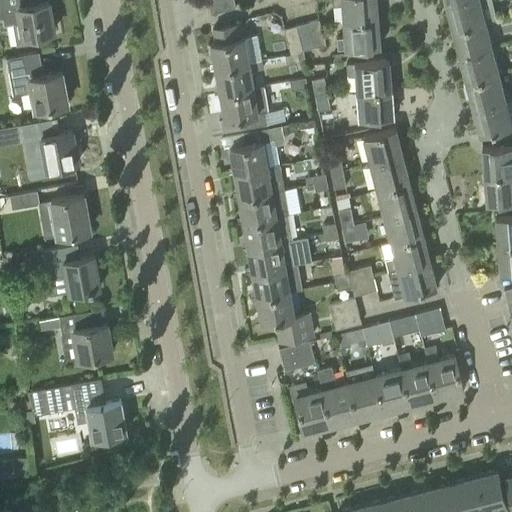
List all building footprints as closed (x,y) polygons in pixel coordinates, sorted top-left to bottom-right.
[(0,0),(0,18),(2,18),(4,25),(13,24),(17,45),(34,42),(32,34),(54,30),(49,0),(24,5),(22,0),(0,0)] [(233,0),(207,0),(210,13),(235,7),(233,0)] [(376,0),(332,0),(333,5),(342,4),(343,20),(378,17),(376,0)] [(484,20),(479,0),(451,0),(445,2),(452,28),(484,20)] [(380,45),(378,17),(343,20),(344,37),(335,38),(335,49),(380,45)] [(325,43),(318,19),(307,21),(314,46),(325,43)] [(491,46),(484,20),(452,28),(459,54),(491,46)] [(314,46),(307,21),(296,24),(302,49),(314,46)] [(249,61),(244,36),(242,22),(213,27),(215,41),(211,42),(215,67),(249,61)] [(302,49),(296,24),(284,27),(283,28),(290,51),(302,49)] [(498,72),(491,46),(459,54),(466,81),(498,72)] [(305,60),(303,52),(302,49),(290,51),(290,54),(285,55),(286,62),(301,60),(305,60)] [(38,51),(19,54),(6,56),(13,94),(32,91),(35,108),(67,102),(61,70),(36,75),(32,53),(39,52),(38,51)] [(262,69),(261,59),(249,61),(215,67),(220,92),(254,86),(251,71),(262,69)] [(389,59),(369,60),(346,62),(347,75),(355,74),(357,90),(391,87),(389,59)] [(505,99),(498,72),(466,81),(473,107),(505,99)] [(311,78),(315,94),(326,92),(323,76),(311,78)] [(305,77),(289,80),(291,86),(306,83),(305,77)] [(264,85),(254,86),(220,92),(224,118),(240,115),(242,127),(267,123),(265,110),(268,109),(264,85)] [(393,115),(391,87),(357,90),(359,118),(393,115)] [(329,107),(326,92),(315,94),(318,110),(329,107)] [(511,125),(505,99),(473,107),(480,134),(511,125)] [(51,117),(31,121),(21,123),(26,151),(43,148),(46,167),(58,165),(78,161),(72,129),(47,134),(44,120),(51,119),(51,117)] [(267,165),(262,138),(283,134),(281,124),(268,126),(262,127),(243,131),(245,143),(229,146),(234,171),(267,165)] [(395,127),(376,132),(363,135),(370,162),(402,153),(395,127)] [(511,143),(501,144),(482,146),(484,174),(511,171),(511,143)] [(409,180),(402,153),(370,162),(377,188),(409,180)] [(327,156),(330,172),(342,169),(339,154),(327,156)] [(284,188),(279,163),(267,165),(234,171),(238,196),(272,190),(284,188)] [(345,185),(342,169),(330,172),(333,188),(345,185)] [(511,171),(484,174),(486,202),(511,199),(511,171)] [(312,175),(313,183),(326,180),(324,173),(312,175)] [(327,188),(326,180),(313,183),(315,190),(327,188)] [(416,206),(409,180),(377,188),(384,215),(416,206)] [(288,213),(284,188),(272,190),(238,196),(243,221),(288,213)] [(39,203),(37,189),(9,194),(12,208),(39,203)] [(83,193),(64,196),(51,199),(57,234),(90,228),(83,193)] [(423,233),(416,206),(384,215),(391,241),(423,233)] [(338,209),(341,225),(353,223),(350,207),(338,209)] [(292,238),(288,213),(243,221),(247,246),(281,240),(292,238)] [(511,213),(495,215),(497,243),(511,242),(511,213)] [(322,225),(323,232),(336,230),(334,222),(322,225)] [(356,238),(353,223),(341,225),(344,241),(356,238)] [(337,237),(336,230),(323,232),(325,240),(337,237)] [(430,260),(423,233),(391,241),(394,256),(385,258),(388,270),(430,260)] [(293,238),(292,238),(281,240),(247,246),(252,271),(285,265),(297,262),(293,238)] [(511,270),(511,242),(497,243),(500,272),(511,270)] [(69,246),(68,244),(41,249),(46,277),(52,276),(54,293),(100,286),(94,254),(68,259),(66,246),(69,246)] [(437,286),(430,260),(388,270),(394,297),(437,286)] [(302,288),(297,263),(285,265),(252,271),(256,296),(290,290),(302,288)] [(370,264),(358,267),(365,292),(376,289),(370,264)] [(365,292),(358,267),(347,270),(348,272),(350,280),(351,287),(354,294),(365,292)] [(350,280),(348,272),(335,275),(336,282),(350,280)] [(351,287),(350,280),(336,282),(338,290),(351,287)] [(511,287),(503,289),(506,300),(511,298),(511,287)] [(313,333),(309,311),(294,314),(290,290),(256,296),(261,321),(275,319),(278,339),(313,333)] [(361,322),(354,296),(328,303),(335,328),(361,322)] [(417,322),(442,316),(439,306),(389,319),(392,330),(393,335),(419,329),(417,322)] [(112,351),(106,322),(91,325),(88,310),(59,315),(66,359),(112,351)] [(445,328),(442,316),(417,322),(419,329),(420,334),(425,333),(445,328)] [(379,333),(392,330),(389,319),(362,326),(365,337),(379,333)] [(365,337),(362,326),(344,331),(347,341),(365,337)] [(312,350),(309,340),(278,348),(281,359),(312,350)] [(454,354),(438,358),(434,344),(424,347),(427,361),(436,395),(463,388),(454,354)] [(284,370),(315,361),(312,350),(281,359),(284,370)] [(436,395),(427,361),(412,365),(409,352),(398,354),(401,368),(410,402),(436,395)] [(357,416),(348,382),(336,385),(331,365),(317,369),(322,388),(331,423),(357,416)] [(410,402),(401,368),(375,375),(383,409),(410,402)] [(383,409),(375,375),(348,382),(357,416),(383,409)] [(70,383),(45,387),(49,411),(74,407),(77,421),(89,419),(92,436),(94,436),(115,432),(126,430),(120,399),(99,402),(99,401),(103,389),(101,377),(81,381),(70,383)] [(331,423),(322,388),(308,392),(305,382),(288,386),(293,402),(296,401),(304,430),(331,423)] [(31,390),(28,390),(30,400),(32,407),(32,408),(34,414),(49,411),(45,387),(31,390)] [(32,407),(30,400),(8,402),(9,409),(32,407)] [(0,474),(14,474),(13,457),(0,458),(0,474)] [(506,503),(497,469),(476,474),(485,509),(494,507),(506,503)] [(485,509),(476,474),(453,480),(460,511),(473,511),(478,511),(485,509)] [(460,511),(453,480),(429,486),(435,511),(460,511)] [(435,511),(429,486),(406,492),(411,511),(435,511)] [(411,511),(406,492),(383,498),(386,511),(411,511)] [(386,511),(383,498),(360,504),(361,511),(386,511)]
